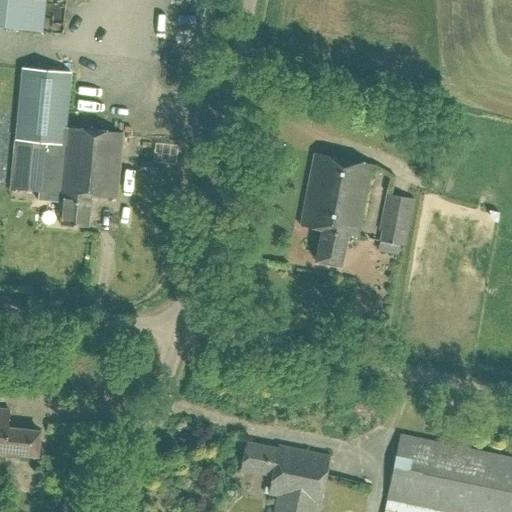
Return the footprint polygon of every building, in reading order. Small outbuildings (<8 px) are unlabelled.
[(0,0),(0,28),(45,32),(47,0),(0,0)] [(87,197),(113,200),(119,133),(62,128),(66,74),(19,70),(8,191),(34,193),(34,202),(59,204),(57,226),(84,229),(87,197)] [(494,135),(498,116),(459,108),(455,127),(494,135)] [(356,237),(370,164),(310,153),(297,226),(317,230),(311,262),(337,267),(343,235),(356,237)] [(403,246),(413,199),(386,194),(378,231),(381,231),(379,242),(403,246)] [(36,456),(39,431),(8,428),(10,409),(0,408),(0,452),(7,453),(7,457),(21,458),(21,454),(36,456)] [(437,511),(511,511),(511,457),(399,435),(386,502),(437,511)] [(276,449),(244,442),(239,469),(270,476),(266,494),(277,496),(273,511),(314,511),(316,504),(319,504),(329,457),(277,445),(276,449)]
